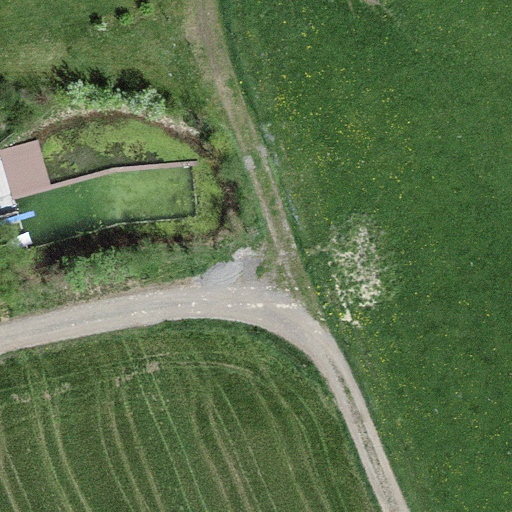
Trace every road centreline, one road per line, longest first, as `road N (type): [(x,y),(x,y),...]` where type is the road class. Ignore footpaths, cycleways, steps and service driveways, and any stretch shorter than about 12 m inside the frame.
road 1 (track): [(391,511),(304,302),(0,357)]
road 2 (track): [(209,0),(304,302)]
